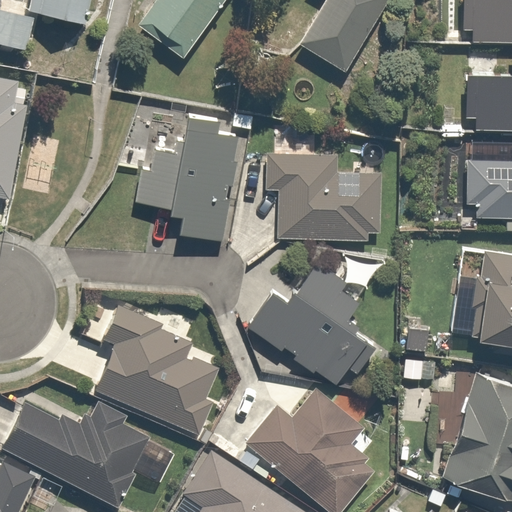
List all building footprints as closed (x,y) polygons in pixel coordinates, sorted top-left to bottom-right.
[(79,0),(19,0),(18,5),(75,18),(79,0)] [(211,0),(150,0),(136,18),(174,48),(211,0)] [(335,64),(370,0),(313,0),(291,39),(335,64)] [(475,37),(511,38),(511,0),(466,0),(466,25),(475,25),(475,37)] [(0,46),(24,51),(32,14),(0,6),(0,46)] [(479,125),(511,126),(511,70),(470,70),(470,113),(479,114),(479,125)] [(0,193),(3,194),(25,80),(0,74),(0,193)] [(181,105),(177,130),(136,157),(129,199),(181,208),(178,224),(221,231),(239,130),(215,126),(218,111),(181,105)] [(334,149),(264,146),(263,185),(275,185),(273,232),(364,236),(364,224),(376,224),(378,164),(334,163),(334,149)] [(480,213),(511,214),(511,156),(471,156),(470,200),(480,200),(480,213)] [(511,247),(482,244),(472,329),(511,334),(511,247)] [(281,269),(247,322),(330,375),(340,360),(352,368),(372,337),(348,322),(353,315),(342,308),(357,286),(311,257),(296,279),(281,269)] [(106,345),(89,385),(188,428),(219,358),(182,342),(191,320),(159,306),(156,315),(91,286),(72,330),(106,345)] [(511,376),(473,363),(436,466),(511,492),(511,376)] [(272,394),(236,436),(325,511),(328,511),(367,466),(355,456),(360,451),(345,438),(359,422),(311,382),(289,408),(272,394)] [(14,397),(0,426),(0,449),(109,501),(141,433),(115,421),(118,413),(92,401),(89,407),(80,403),(74,417),(56,408),(53,416),(14,397)] [(302,511),(203,447),(173,492),(193,505),(188,511),(302,511)] [(0,511),(7,511),(27,472),(0,459),(0,511)] [(57,482),(39,473),(26,499),(44,508),(57,482)] [(86,511),(77,501),(64,511),(86,511)]
